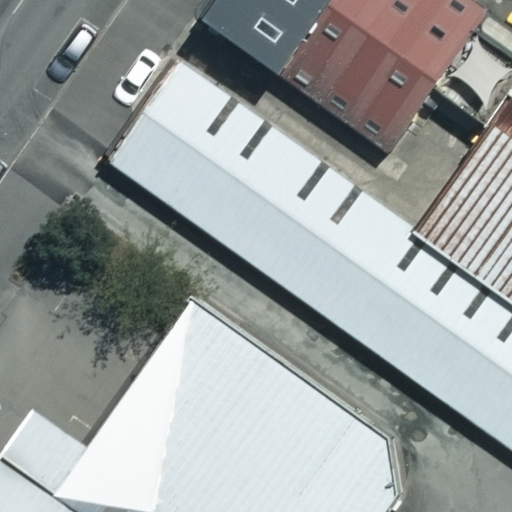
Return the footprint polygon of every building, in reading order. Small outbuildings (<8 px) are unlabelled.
[(465,0),(203,0),(196,10),(368,129),(465,0)] [(511,291),(408,220),(169,57),(98,160),(511,442),(511,291)] [(511,77),(408,220),(511,291),(511,77)] [(28,400),(0,439),(0,444),(95,511),(391,511),(425,465),(184,293),(157,330),(81,437),(28,400)] [(95,511),(0,444),(0,511),(95,511)]
